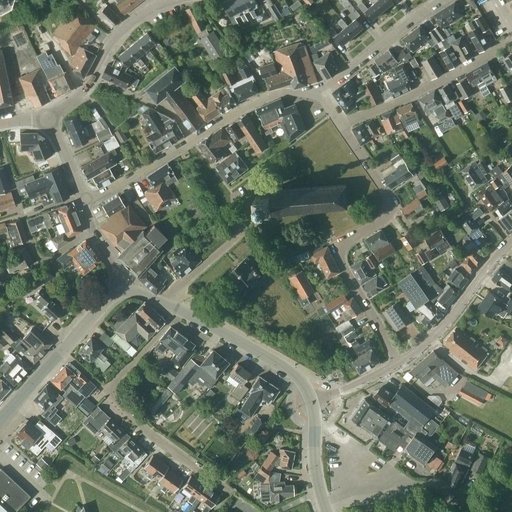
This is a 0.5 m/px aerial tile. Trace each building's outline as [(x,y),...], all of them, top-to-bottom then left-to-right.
[(124,15),(142,0),(116,0),(118,2),(116,4),(118,6),(117,6),(124,15)] [(235,18),(240,15),(232,0),(227,0),(222,3),(235,27),(239,25),(235,18)] [(244,13),(249,10),(244,0),(232,0),(240,15),(244,22),(248,20),(244,13)] [(255,0),(244,0),(249,10),(253,18),(257,16),(253,8),(258,6),(255,0)] [(375,2),(383,11),(393,2),(391,0),(377,0),(378,0),(377,0),(370,0),(374,4),(375,2)] [(373,19),(383,11),(375,2),(374,4),(368,9),(362,1),(357,5),(364,12),(365,11),(373,19)] [(439,25),(434,29),(442,40),(450,35),(446,29),(443,30),(441,28),(463,15),(455,2),(433,15),(439,25)] [(282,18),(274,4),(268,8),(276,22),(282,18)] [(111,27),(120,18),(107,5),(98,15),(111,27)] [(213,60),(226,51),(213,31),(209,34),(194,5),(186,10),(197,33),(200,39),(213,60)] [(76,50),(79,46),(98,24),(75,6),(53,34),(61,43),(60,44),(72,56),(76,50)] [(479,52),(490,46),(482,32),(489,28),(482,15),(474,19),(468,23),(472,30),(468,32),(479,52)] [(345,27),(353,36),(363,27),(356,19),(348,26),(341,18),(337,22),(343,29),(345,27)] [(442,40),(434,29),(427,34),(420,25),(402,39),(412,52),(427,41),(431,46),(432,47),(442,40)] [(342,45),(353,36),(345,27),(343,29),(337,34),(331,27),(327,30),(333,38),(335,36),(342,45)] [(147,32),(138,40),(147,50),(148,49),(154,44),(159,50),(162,48),(157,42),(156,43),(147,32)] [(462,62),(472,56),(461,37),(456,40),(453,34),(447,38),(450,43),(451,43),(462,62)] [(449,69),(460,63),(450,46),(451,45),(447,38),(441,41),(445,48),(440,52),(449,69)] [(91,43),(85,40),(82,46),(87,49),(91,43)] [(153,55),(148,49),(147,50),(138,40),(129,47),(138,58),(139,57),(145,52),(150,58),(153,55)] [(265,77),(265,78),(269,90),(292,83),(294,88),(317,82),(305,44),(303,45),(302,42),(273,52),(278,65),(280,64),(281,66),(279,67),(281,71),(279,72),(277,73),(268,76),(269,77),(267,78),(267,77),(265,77)] [(312,55),(317,53),(318,53),(315,44),(309,46),(312,55)] [(96,55),(79,46),(76,50),(77,51),(69,65),(74,68),(73,70),(84,78),(96,55)] [(138,58),(129,47),(119,56),(128,66),(135,60),(140,66),(144,63),(139,57),(138,58)] [(383,73),(392,66),(397,62),(389,49),(374,60),(383,73)] [(0,106),(13,104),(2,50),(0,50),(0,106)] [(401,50),(396,54),(401,63),(407,59),(401,50)] [(57,96),(74,89),(66,71),(64,72),(60,64),(58,65),(52,53),(48,55),(46,51),(36,56),(49,79),(48,79),(57,96)] [(319,59),(317,53),(312,55),(314,62),(325,80),(339,71),(332,59),(332,57),(333,57),(330,52),(319,59)] [(504,79),(511,73),(511,74),(511,73),(511,52),(504,57),(503,55),(497,58),(501,65),(505,63),(510,71),(502,76),(504,79)] [(433,56),(433,55),(422,61),(432,79),(443,73),(433,56)] [(102,76),(114,82),(120,70),(123,63),(115,59),(112,66),(107,64),(102,76)] [(217,67),(213,60),(208,63),(213,70),(217,67)] [(263,78),(265,78),(265,77),(267,77),(267,78),(269,77),(268,76),(277,73),(274,62),(259,67),(263,78)] [(390,70),(394,79),(394,80),(392,81),(386,83),(392,95),(393,98),(411,89),(404,75),(404,73),(409,71),(404,62),(394,67),(390,70)] [(487,62),(476,68),(486,85),(492,82),(497,80),(487,62)] [(374,77),(380,73),(373,65),(368,69),(373,76),(371,78),(373,80),(374,82),(377,80),(374,77)] [(206,123),(177,87),(186,80),(175,66),(146,89),(157,103),(165,97),(193,133),(206,123)] [(239,101),(258,92),(254,82),(256,81),(253,74),(251,75),(247,66),(239,69),(244,79),(235,83),(229,71),(223,73),(231,90),(231,89),(232,92),(234,91),(239,101)] [(44,85),(48,82),(47,80),(42,68),(19,78),(29,99),(31,98),(35,106),(50,99),(44,85)] [(477,84),(480,89),(479,89),(483,97),(490,93),(486,85),(476,68),(465,74),(472,86),(477,84)] [(139,79),(120,70),(114,82),(126,88),(129,83),(136,86),(139,79)] [(466,78),(464,79),(456,84),(465,98),(473,93),(466,78)] [(373,80),(361,87),(363,89),(359,91),(350,79),(332,92),(346,113),(357,105),(354,102),(367,94),(372,105),(384,100),(374,82),(373,80)] [(447,109),(448,108),(455,119),(464,114),(457,102),(455,104),(453,100),(458,97),(455,92),(452,93),(447,84),(438,89),(447,104),(444,105),(447,109)] [(511,94),(507,85),(499,89),(506,102),(511,99),(511,94)] [(227,94),(223,88),(206,99),(198,89),(191,95),(199,106),(196,108),(207,122),(222,112),(222,113),(236,104),(230,93),(227,94)] [(418,99),(427,114),(428,116),(433,113),(438,123),(449,117),(434,90),(418,99)] [(271,127),(281,123),(289,142),(306,129),(295,104),(285,108),(281,98),(256,109),(266,129),(264,130),(266,135),(273,132),(271,127)] [(465,113),(471,110),(464,98),(458,102),(465,113)] [(404,127),(419,120),(416,113),(411,103),(396,109),(401,120),(404,127)] [(155,110),(149,107),(143,105),(137,110),(140,114),(142,113),(154,132),(146,136),(155,152),(184,137),(174,120),(155,110)] [(387,134),(392,133),(403,128),(396,113),(393,115),(391,111),(382,115),(384,119),(381,120),(387,134)] [(246,114),(236,121),(244,134),(257,153),(268,146),(246,114)] [(69,132),(82,127),(76,115),(64,120),(69,132)] [(112,135),(108,128),(102,117),(96,121),(91,123),(95,134),(99,141),(112,135)] [(379,134),(383,132),(380,127),(377,129),(371,119),(363,124),(362,123),(352,129),(361,145),(371,139),(380,134),(379,134)] [(244,134),(236,121),(226,128),(235,141),(244,134)] [(82,128),(82,127),(69,132),(75,146),(87,141),(85,136),(88,135),(85,127),(82,128)] [(220,147),(231,140),(222,128),(211,135),(210,135),(198,144),(213,164),(225,154),(220,147)] [(410,135),(406,129),(402,132),(405,138),(410,135)] [(115,134),(120,142),(127,138),(121,130),(115,134)] [(39,133),(21,133),(21,150),(33,150),(37,161),(53,155),(46,138),(39,133)] [(86,179),(115,163),(111,156),(116,153),(114,148),(119,146),(114,136),(103,142),(94,146),(100,156),(80,166),(86,179)] [(248,167),(240,157),(236,151),(215,167),(228,183),(248,167)] [(401,158),(396,151),(388,156),(393,163),(401,158)] [(129,163),(126,157),(118,161),(121,167),(129,163)] [(448,163),(445,157),(434,163),(434,164),(432,165),(436,171),(448,163)] [(391,188),(392,188),(399,183),(401,184),(403,182),(403,181),(404,180),(405,181),(413,175),(423,190),(429,186),(423,177),(420,180),(414,171),(412,173),(402,158),(393,164),(396,169),(384,178),(391,188)] [(478,163),(485,175),(490,171),(483,160),(478,163)] [(473,189),(487,180),(475,162),(461,170),(473,189)] [(115,163),(86,179),(87,179),(91,176),(98,188),(115,179),(108,167),(115,163)] [(168,185),(177,179),(167,163),(146,176),(153,186),(143,192),(155,211),(176,197),(168,185)] [(503,172),(502,173),(510,184),(511,186),(511,166),(503,172)] [(0,193),(10,191),(3,167),(0,167),(0,193)] [(44,176),(55,201),(55,202),(69,196),(57,167),(43,173),(44,176)] [(495,167),(490,170),(495,177),(496,178),(501,174),(495,167)] [(187,180),(195,175),(192,170),(184,175),(187,180)] [(426,176),(422,171),(417,174),(420,179),(426,176)] [(32,174),(15,181),(17,186),(24,184),(34,180),(32,174)] [(55,201),(44,176),(34,180),(24,184),(32,205),(41,201),(43,206),(55,201)] [(494,189),(500,185),(496,178),(489,183),(490,184),(487,187),(486,186),(477,193),(491,211),(503,201),(494,189)] [(312,210),(347,206),(345,184),(270,190),(270,194),(256,195),(257,202),(257,210),(270,209),(271,213),(312,210)] [(420,201),(429,196),(425,190),(416,195),(418,199),(401,209),(407,218),(424,207),(420,201)] [(108,214),(129,201),(123,191),(118,195),(118,194),(102,203),(108,214)] [(0,194),(0,209),(15,205),(11,192),(0,194)] [(441,192),(432,197),(441,211),(449,206),(441,192)] [(509,234),(511,231),(511,203),(509,199),(498,207),(503,214),(497,219),(509,234)] [(47,228),(55,225),(76,216),(74,211),(76,210),(72,202),(65,205),(64,204),(35,216),(26,220),(30,233),(37,230),(35,225),(44,222),(47,228)] [(158,245),(166,237),(153,224),(145,232),(142,229),(146,226),(128,203),(106,219),(108,221),(99,227),(109,239),(108,239),(114,245),(113,245),(120,252),(116,255),(137,276),(162,248),(158,245)] [(479,208),(474,212),(478,217),(483,213),(479,208)] [(474,240),(483,233),(479,227),(469,215),(460,222),(470,234),(474,240)] [(82,231),(76,216),(55,225),(58,234),(45,243),(51,253),(68,241),(69,241),(67,237),(82,231)] [(12,245),(27,240),(20,219),(5,224),(4,223),(0,224),(0,233),(7,232),(12,245)] [(214,220),(208,225),(212,231),(218,227),(214,220)] [(378,261),(392,253),(395,251),(390,242),(389,242),(381,229),(365,238),(373,253),(374,253),(378,261)] [(430,248),(424,252),(430,261),(441,255),(440,253),(440,252),(451,245),(447,240),(441,230),(425,239),(430,248)] [(408,250),(417,244),(409,233),(401,238),(408,250)] [(83,274),(100,260),(85,240),(74,248),(69,250),(55,260),(62,269),(73,261),(83,274)] [(202,259),(194,250),(187,241),(172,253),(176,258),(170,263),(173,267),(172,268),(180,277),(202,259)] [(327,278),(339,272),(327,247),(323,248),(322,246),(310,252),(315,263),(319,261),(327,278)] [(10,275),(33,262),(25,247),(13,252),(15,256),(3,262),(10,275)] [(471,274),(483,260),(474,249),(464,257),(466,259),(461,263),(471,274)] [(422,265),(427,261),(421,251),(415,254),(422,265)] [(308,257),(306,252),(297,255),(299,261),(308,257)] [(375,266),(378,264),(371,254),(360,261),(350,267),(361,284),(371,277),(376,274),(373,269),(376,267),(375,266)] [(270,270),(276,265),(268,256),(262,261),(270,270)] [(257,282),(257,278),(256,277),(260,274),(253,266),(254,265),(246,257),(229,272),(243,288),(250,283),(251,284),(254,284),(257,282)] [(452,269),(458,264),(455,260),(449,265),(452,269)] [(162,283),(166,279),(150,264),(138,277),(155,293),(163,284),(162,283)] [(431,304),(436,299),(443,289),(435,282),(422,265),(411,273),(398,281),(417,307),(417,306),(422,311),(416,318),(421,323),(422,321),(430,329),(443,314),(431,304)] [(53,276),(46,267),(36,275),(43,284),(44,284),(45,286),(50,282),(48,280),(53,276)] [(500,285),(501,285),(511,292),(511,289),(511,277),(499,268),(492,279),(500,285)] [(303,307),(310,302),(307,296),(314,292),(302,270),(299,272),(297,269),(291,273),(293,276),(290,277),(299,293),(296,295),(303,307)] [(461,289),(469,279),(455,269),(447,279),(461,289)] [(383,286),(387,284),(380,274),(362,286),(369,297),(384,288),(383,286)] [(36,277),(25,285),(30,292),(41,283),(36,277)] [(447,284),(443,289),(436,299),(446,307),(458,293),(447,284)] [(54,320),(63,311),(50,299),(52,297),(41,287),(34,295),(44,305),(41,309),(54,320)] [(491,317),(495,312),(503,318),(508,311),(511,314),(511,299),(510,299),(507,304),(503,301),(489,291),(477,308),(491,317)] [(335,327),(338,332),(341,331),(340,330),(351,324),(348,319),(361,311),(353,297),(348,300),(344,293),(323,307),(327,313),(330,311),(331,312),(340,306),(344,311),(341,312),(346,320),(335,327)] [(130,344),(128,342),(138,331),(146,339),(155,330),(155,331),(165,320),(144,301),(135,310),(110,337),(125,350),(130,344)] [(382,312),(392,325),(396,331),(410,321),(396,302),(382,312)] [(3,321),(0,323),(0,333),(7,341),(19,353),(21,351),(15,346),(16,345),(21,340),(17,337),(17,336),(3,321)] [(341,331),(338,332),(339,333),(336,334),(345,349),(352,345),(359,356),(352,360),(360,373),(379,362),(371,349),(375,347),(370,339),(360,345),(356,340),(351,343),(347,341),(344,336),(355,329),(351,324),(340,330),(341,331)] [(159,340),(154,346),(163,353),(167,348),(174,354),(170,360),(180,367),(193,351),(190,349),(194,344),(187,339),(187,338),(176,330),(170,326),(159,340)] [(21,340),(16,345),(23,353),(33,363),(51,343),(33,327),(21,339),(21,340)] [(474,370),(489,351),(461,329),(460,331),(455,328),(443,343),(450,349),(449,351),(474,370)] [(104,332),(99,337),(108,345),(113,340),(104,332)] [(504,334),(499,340),(506,346),(511,341),(504,334)] [(107,359),(100,352),(99,352),(103,348),(91,337),(78,351),(90,362),(91,361),(103,371),(109,364),(106,360),(107,359)] [(215,376),(227,362),(212,350),(199,366),(190,358),(167,386),(176,393),(187,380),(192,384),(198,378),(197,376),(198,374),(211,385),(217,378),(215,376)] [(449,384),(458,373),(441,358),(440,359),(433,351),(411,369),(423,383),(436,373),(449,384)] [(0,371),(13,384),(30,366),(17,354),(8,364),(5,361),(0,366),(0,371)] [(85,397),(95,386),(69,362),(66,366),(63,366),(51,380),(60,388),(61,388),(65,392),(62,395),(75,406),(84,396),(85,397)] [(166,363),(159,371),(170,380),(177,372),(166,363)] [(239,382),(233,390),(230,394),(239,401),(248,388),(242,384),(250,373),(237,364),(229,374),(239,382)] [(250,393),(239,410),(250,417),(258,405),(259,404),(261,403),(265,402),(268,404),(271,399),(272,399),(279,389),(258,376),(251,386),(252,386),(248,391),(250,393)] [(0,398),(10,388),(0,378),(0,398)] [(410,419),(406,424),(428,437),(430,435),(431,435),(439,425),(429,417),(435,410),(402,384),(400,387),(398,385),(394,391),(396,392),(394,395),(389,402),(410,419)] [(54,406),(62,397),(55,391),(53,393),(46,386),(33,400),(44,409),(41,413),(54,425),(60,418),(54,412),(57,409),(54,406)] [(389,402),(394,395),(381,386),(379,389),(378,389),(374,391),(374,395),(373,395),(374,395),(373,396),(386,406),(389,402)] [(459,393),(480,405),(483,400),(462,388),(459,393)] [(153,409),(158,413),(171,393),(166,389),(153,409)] [(215,393),(210,389),(206,394),(210,398),(215,393)] [(87,415),(95,405),(86,397),(77,407),(87,415)] [(427,439),(428,437),(406,424),(404,427),(364,398),(364,399),(350,418),(378,438),(378,439),(394,450),(398,444),(405,448),(409,455),(423,465),(437,446),(427,439)] [(97,406),(90,414),(96,420),(103,412),(97,406)] [(96,420),(90,414),(82,422),(94,434),(99,429),(100,428),(107,434),(117,424),(110,417),(109,417),(105,413),(103,412),(96,420)] [(266,423),(257,417),(247,432),(257,438),(266,423)] [(37,454),(47,442),(54,448),(61,439),(49,428),(44,434),(41,432),(42,430),(35,424),(34,426),(27,419),(15,433),(22,439),(21,441),(27,447),(28,446),(37,454)] [(107,445),(111,449),(117,444),(127,434),(124,431),(124,430),(117,424),(107,434),(112,440),(107,445)] [(123,457),(137,443),(130,436),(129,436),(127,434),(117,444),(111,449),(115,453),(121,459),(123,457)] [(76,442),(73,437),(66,441),(69,446),(76,442)] [(457,446),(448,441),(445,447),(454,452),(457,446)] [(144,450),(137,443),(123,457),(130,463),(126,467),(130,472),(138,464),(141,461),(147,454),(143,450),(144,450)] [(459,488),(463,480),(469,468),(468,467),(474,454),(461,448),(455,461),(450,471),(453,472),(447,484),(456,488),(457,487),(459,488)] [(271,451),(261,465),(270,470),(273,465),(290,469),(294,452),(279,449),(278,456),(271,451)] [(491,459),(478,453),(471,470),(481,474),(485,466),(487,467),(491,459)] [(99,460),(94,455),(91,459),(96,464),(99,460)] [(146,477),(148,478),(160,461),(152,455),(143,468),(149,472),(146,477)] [(49,465),(41,457),(35,463),(43,470),(49,465)] [(111,466),(105,460),(100,466),(106,471),(111,466)] [(160,461),(148,478),(150,479),(153,475),(159,479),(166,468),(167,468),(168,467),(160,461)] [(253,477),(263,483),(264,500),(283,499),(283,495),(293,494),(293,493),(295,493),(295,486),(293,486),(293,484),(284,485),(284,481),(279,481),(280,473),(269,471),(270,470),(261,465),(253,477)] [(1,467),(0,468),(0,484),(22,504),(30,495),(1,467)] [(160,490),(162,491),(174,474),(167,468),(166,468),(159,479),(157,481),(163,485),(160,490)] [(122,471),(118,476),(122,480),(126,476),(122,471)] [(174,474),(162,491),(164,492),(167,488),(173,492),(182,480),(174,474)] [(196,497),(205,486),(190,475),(182,487),(192,494),(187,501),(191,504),(196,497)] [(0,511),(14,511),(22,504),(0,484),(0,511)] [(219,496),(205,486),(196,497),(206,504),(201,511),(206,511),(210,508),(219,496)] [(190,505),(186,502),(181,508),(185,511),(190,505)]
